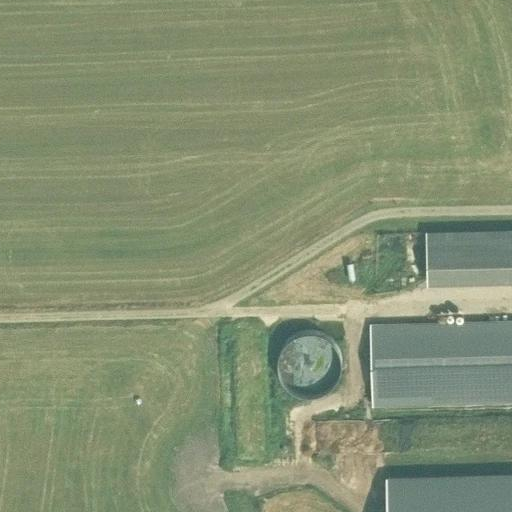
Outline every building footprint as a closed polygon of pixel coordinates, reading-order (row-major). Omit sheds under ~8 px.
[(372,404),(511,401),(511,321),(371,324),(372,404)] [(308,394),(313,394),(319,393),(324,391),(328,388),(332,384),(336,380),(338,375),(340,370),(341,365),(341,359),(340,354),(338,349),(335,344),(332,340),(328,336),(323,334),(318,332),(313,331),(307,331),(302,331),(297,333),(292,335),(288,339),(284,343),(281,347),(279,352),(278,357),(277,362),(278,368),(279,373),(281,378),(284,383),(288,387),(292,390),(297,392),(303,394),(308,394)] [(267,371),(242,372),(244,409),(268,408),(267,371)] [(365,480),(379,481),(380,464),(365,463),(365,480)] [(387,511),(511,511),(511,475),(387,479),(387,511)]
